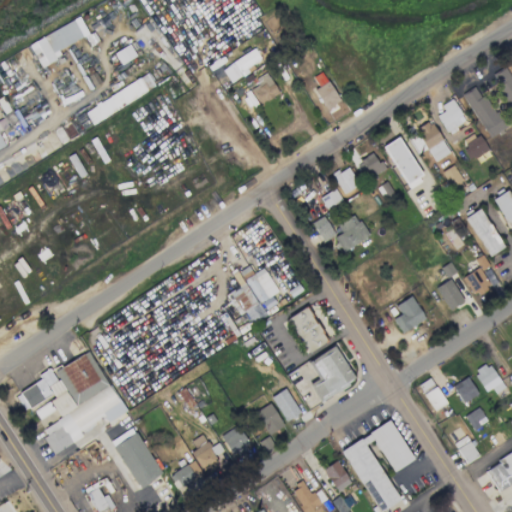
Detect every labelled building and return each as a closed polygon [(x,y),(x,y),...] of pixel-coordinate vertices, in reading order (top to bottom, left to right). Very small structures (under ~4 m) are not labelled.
[(27,43),(39,67),(60,56),(57,49),(87,34),(79,17),(27,43)] [(113,52),(119,64),(135,56),(128,44),(113,52)] [(224,86),(254,68),(252,65),(260,60),(253,48),(215,72),(224,86)] [(490,75),(511,115),(511,78),(506,66),(490,75)] [(312,76),(317,87),(314,88),(324,109),(338,103),(323,71),(312,76)] [(258,84),(250,89),(259,104),(278,92),(265,72),(255,78),(258,84)] [(155,88),(148,75),(83,109),(90,123),(155,88)] [(462,94),(487,137),(502,128),(476,85),(462,94)] [(435,115),(445,132),(464,121),(452,98),(440,105),(443,111),(435,115)] [(0,149),(4,148),(0,137),(0,130),(10,126),(6,116),(0,118),(0,149)] [(434,161),(448,152),(427,119),(413,128),(434,161)] [(383,144),(405,189),(421,181),(399,136),(383,144)] [(486,151),(480,136),(462,143),(468,159),(486,151)] [(385,170),(380,160),(376,162),(372,154),(354,162),(363,180),(385,170)] [(441,171),(451,193),(463,187),(453,165),(441,171)] [(341,193),(357,186),(348,167),(333,174),(341,193)] [(383,200),(393,195),(386,181),(377,186),(383,200)] [(318,197),(325,209),(341,200),(333,188),(318,197)] [(511,236),(511,195),(509,189),(493,197),(511,236)] [(463,217),(487,257),(503,247),(479,208),(463,217)] [(322,242),(332,236),(341,251),(367,236),(354,214),(329,228),(322,215),(310,222),(322,242)] [(495,282),(479,255),(473,259),(478,267),(462,276),(473,296),(495,282)] [(263,267),(251,273),(247,265),(231,274),(238,286),(227,292),(239,314),(244,311),(251,323),(277,309),(270,295),(276,292),(263,267)] [(463,300),(448,278),(434,288),(448,310),(463,300)] [(394,303),(399,314),(392,318),(399,332),(423,321),(411,296),(394,303)] [(285,318),(306,353),(326,341),(305,306),(285,318)] [(308,362),(318,379),(309,385),(319,401),(355,379),(334,346),(308,362)] [(125,412),(86,350),(15,393),(24,409),(50,394),(53,398),(33,410),(43,428),(39,430),(53,453),(82,436),(79,431),(103,417),(107,423),(125,412)] [(486,394),(502,386),(489,362),(473,371),(486,394)] [(451,385),(461,403),(477,394),(467,376),(451,385)] [(418,383),(431,411),(444,405),(431,377),(418,383)] [(270,395),(283,421),(298,414),(285,388),(270,395)] [(252,412),(268,435),(283,425),(267,402),(252,412)] [(471,430),(486,422),(478,407),(463,415),(471,430)] [(391,472),(411,460),(389,420),(340,449),(375,511),(376,511),(397,500),(365,444),(372,439),(391,472)] [(218,437),(233,458),(250,446),(234,424),(218,437)] [(136,490),(162,475),(137,432),(112,446),(136,490)] [(452,443),(464,463),(478,454),(466,434),(452,443)] [(196,446),(188,452),(206,475),(219,465),(212,456),(221,449),(215,443),(208,448),(202,440),(195,445),(196,446)] [(496,491),(511,481),(511,450),(483,468),(496,491)] [(321,469),(335,492),(349,483),(336,460),(321,469)] [(201,478),(192,461),(167,474),(176,491),(201,478)] [(305,511),(318,505),(303,480),(288,488),(302,511),(305,511)] [(160,509),(174,503),(166,486),(152,492),(160,509)] [(108,494),(100,496),(97,488),(87,491),(93,511),(96,511),(112,507),(108,494)]
